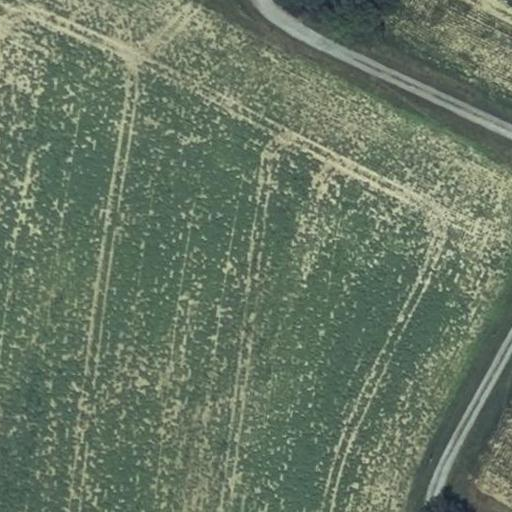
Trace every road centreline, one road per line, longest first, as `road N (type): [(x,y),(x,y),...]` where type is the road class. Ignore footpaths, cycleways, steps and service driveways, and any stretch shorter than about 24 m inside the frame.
road 1 (unclassified): [(263,0),(316,39),(511,132)]
road 2 (unclassified): [(511,337),(437,477),(430,511)]
